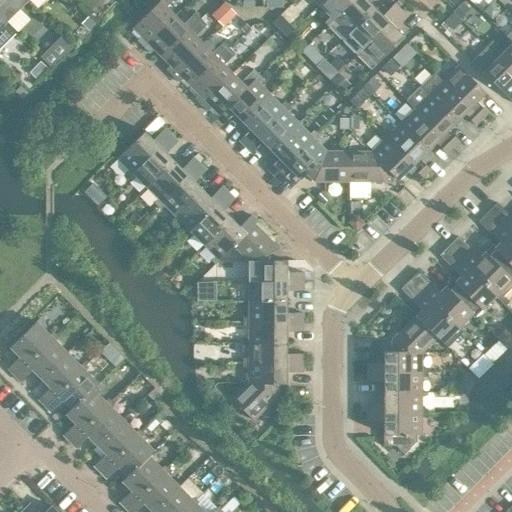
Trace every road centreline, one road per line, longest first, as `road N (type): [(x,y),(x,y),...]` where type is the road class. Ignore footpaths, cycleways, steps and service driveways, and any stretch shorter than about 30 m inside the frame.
road 1 (residential): [(354,287),(147,75),(91,131)]
road 2 (residential): [(354,287),(332,325),(334,447),(387,511)]
road 3 (residential): [(511,147),(476,167),(354,287)]
road 4 (residential): [(19,463),(40,444),(107,511)]
